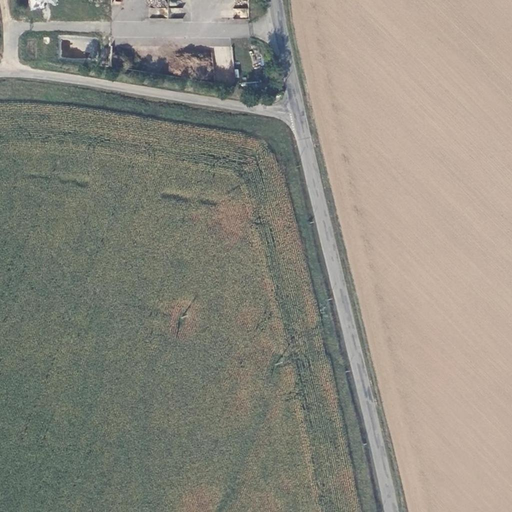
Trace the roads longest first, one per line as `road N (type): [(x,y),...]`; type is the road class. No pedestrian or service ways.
road 1 (unclassified): [(392,511),(300,118)]
road 2 (unclassified): [(300,118),(0,73)]
road 3 (unclassified): [(300,118),(276,0)]
